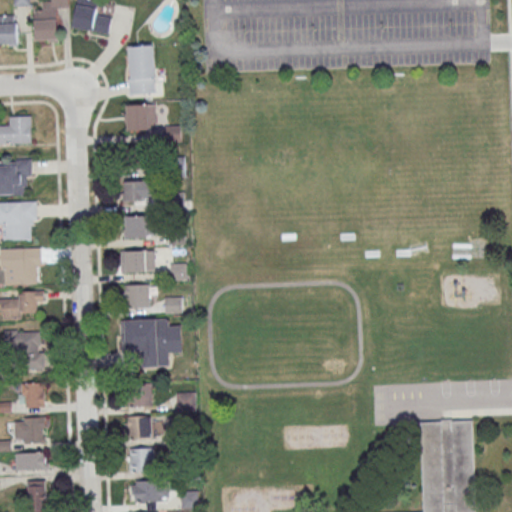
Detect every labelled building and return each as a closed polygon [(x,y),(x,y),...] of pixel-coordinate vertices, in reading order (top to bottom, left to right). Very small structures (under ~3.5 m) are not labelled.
[(35,9),(36,40),(58,40),(57,7),(69,7),(68,0),(47,0),(43,0),(43,9),(35,9)] [(109,33),(112,14),(97,12),(98,0),(77,0),(74,27),(109,33)] [(0,43),(18,44),(18,14),(0,13),(0,43)] [(156,92),(154,44),(128,45),(129,93),(156,92)] [(156,129),(156,104),(127,104),(127,129),(156,129)] [(4,123),(32,122),(33,143),(5,144),(4,123)] [(181,140),(181,125),(166,125),(166,140),(181,140)] [(0,166),(24,166),(25,187),(0,187),(0,166)] [(125,182),(153,181),(154,202),(126,203),(125,182)] [(0,202),(37,202),(38,220),(31,221),(32,239),(4,240),(3,224),(0,224),(0,202)] [(128,217),(157,216),(157,238),(129,238),(128,217)] [(1,249),(42,247),(42,264),(36,265),(37,283),(0,284),(0,267),(2,267),(1,249)] [(127,252),(156,251),(156,272),(128,273),(127,252)] [(187,263),(171,263),(171,278),(187,278),(187,263)] [(127,286),(156,285),(156,307),(128,308),(127,286)] [(0,316),(37,317),(37,303),(43,303),(43,291),(19,291),(19,298),(0,297),(0,316)] [(128,321),(156,320),(157,342),(129,343),(128,321)] [(42,330),(5,330),(5,351),(17,351),(17,366),(42,366),(42,330)] [(45,405),(45,382),(20,382),(20,405),(45,405)] [(128,384),(153,384),(153,406),(129,406),(128,384)] [(195,391),(177,393),(178,412),(197,410),(195,391)] [(129,417),(154,416),(154,438),(129,439),(129,417)] [(45,442),(45,417),(15,417),(15,442),(45,442)] [(423,511),(420,424),(442,423),(442,420),(452,420),(452,422),(472,421),(475,511),(423,511)] [(130,449),(155,449),(155,471),(131,471),(130,449)] [(48,469),(48,451),(17,451),(17,469),(48,469)] [(47,510),(47,479),(29,480),(29,510),(47,510)] [(137,480),(161,480),(162,502),(137,502),(137,480)] [(181,507),(199,507),(199,489),(181,489),(181,507)]
